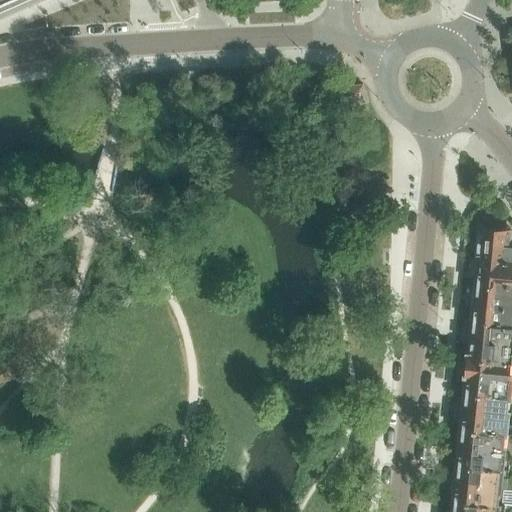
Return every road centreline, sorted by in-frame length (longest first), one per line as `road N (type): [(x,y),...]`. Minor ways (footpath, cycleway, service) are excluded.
road 1 (tertiary): [(399,511),(433,124)]
road 2 (residential): [(0,60),(216,37)]
